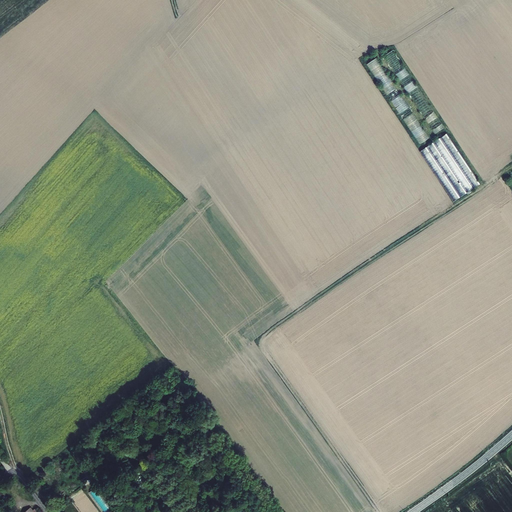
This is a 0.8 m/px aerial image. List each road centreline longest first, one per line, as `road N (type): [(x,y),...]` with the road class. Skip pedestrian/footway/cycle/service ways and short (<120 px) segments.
road 1 (track): [(379,511),(261,341),(506,171)]
road 2 (secondary): [(413,511),(511,435)]
